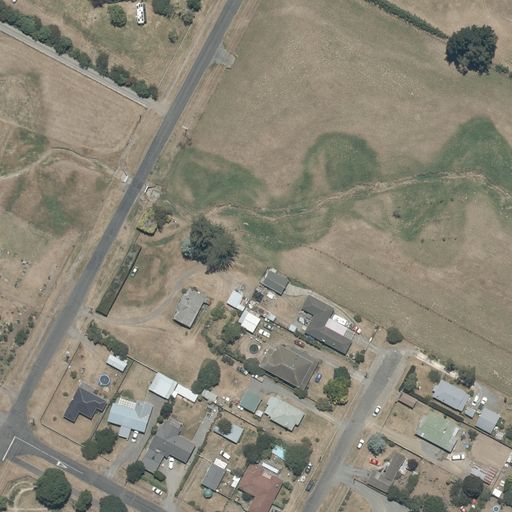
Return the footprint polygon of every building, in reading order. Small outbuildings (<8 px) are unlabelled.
[(287,280),(269,270),(262,283),(280,293),(287,280)] [(205,296),(188,288),(183,299),(181,298),(171,318),(190,327),(205,296)] [(243,295),(233,290),(227,302),(243,311),(248,302),(244,300),(242,304),(239,303),(243,295)] [(329,317),(334,308),(308,294),(301,308),(314,315),(305,332),(345,354),(352,341),(343,336),(348,328),(329,317)] [(262,319),(244,310),(239,321),(243,323),(241,326),(254,333),(262,319)] [(293,351),(278,343),(273,352),(267,349),(258,365),(299,387),(309,369),(314,371),(319,361),(295,348),(293,351)] [(118,358),(110,354),(106,362),(123,371),(128,361),(119,356),(118,358)] [(198,393),(158,372),(149,389),(173,402),(178,393),(193,401),(198,393)] [(470,395),(441,380),(432,396),(461,411),(470,395)] [(106,401),(79,386),(63,415),(74,421),(80,411),(91,417),(97,406),(102,409),(106,401)] [(262,396),(246,389),(238,404),(254,412),(262,396)] [(418,398),(400,390),(396,399),(413,407),(418,398)] [(273,396),(264,411),(271,415),(269,418),(293,431),(303,412),(273,396)] [(152,405),(120,397),(118,404),(112,403),(108,422),(121,425),(119,435),(130,438),(132,429),(146,432),(152,405)] [(477,408),(468,405),(464,414),(473,417),(477,408)] [(500,415),(484,407),(475,425),(491,433),(500,415)] [(456,424),(427,409),(415,433),(450,451),(459,433),(453,430),(456,424)] [(247,423),(232,416),(229,422),(228,421),(221,435),(238,443),(247,423)] [(181,428),(164,419),(139,465),(154,473),(166,452),(185,462),(195,444),(177,434),(181,428)] [(289,457),(273,449),(268,458),(284,466),(289,457)] [(392,480),(397,471),(404,457),(395,452),(384,474),(380,472),(376,479),(370,476),(366,483),(396,498),(402,486),(392,480)] [(476,461),(465,455),(459,467),(456,465),(453,470),(463,476),(466,471),(492,484),(499,471),(477,459),(476,461)] [(261,474),(264,469),(251,461),(237,487),(254,496),(247,510),(250,511),(266,511),(283,480),(273,474),(269,479),(261,474)] [(226,470),(212,462),(200,483),(214,490),(226,470)]
